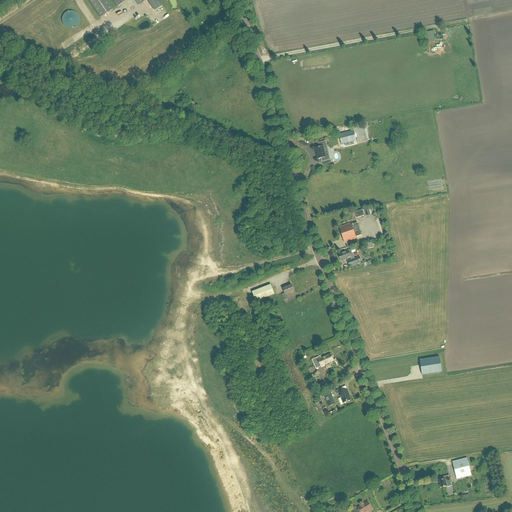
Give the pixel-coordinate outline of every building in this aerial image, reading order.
[(88,0),(100,18),(112,10),(106,0),(88,0)] [(134,0),(138,5),(146,0),(148,0),(155,11),(162,7),(157,0),(134,0)] [(91,17),(85,20),(89,27),(95,24),(91,17)] [(433,31),(423,32),(425,43),(435,42),(433,31)] [(341,144),(356,141),(353,131),(339,134),(341,144)] [(325,155),(324,148),(327,147),(325,141),(318,143),(319,148),(315,149),(318,159),(321,159),(322,162),(330,160),(329,154),(325,155)] [(357,218),(364,216),(363,210),(355,212),(357,218)] [(361,235),(357,223),(351,225),(351,223),(339,227),(345,243),(356,239),(356,237),(361,235)] [(352,253),(351,250),(338,254),(341,261),(351,258),(352,260),(348,262),(349,266),(361,261),(359,257),(355,259),(352,253)] [(256,302),(275,294),(271,285),(252,292),(256,302)] [(284,301),(287,299),(285,295),(294,291),(292,285),(283,289),(285,293),(282,294),(284,301)] [(333,360),(330,355),(321,358),(320,356),(312,360),(316,369),(324,365),(332,362),(332,361),(333,360)] [(420,362),(422,376),(442,372),(440,358),(440,357),(420,360),(420,362)] [(341,392),(340,389),(336,391),(337,394),(339,393),(343,403),(351,400),(348,394),(347,390),(341,392)] [(325,396),(328,404),(333,401),(330,394),(325,396)] [(454,466),(457,479),(471,476),(468,462),(454,466)] [(447,487),(452,486),(449,475),(440,477),(440,480),(439,480),(441,488),(446,486),(447,487)] [(471,478),(461,481),(464,495),(475,493),(471,478)] [(367,511),(372,509),(368,502),(364,504),(363,502),(359,504),(360,506),(357,508),(359,511),(367,511)]
